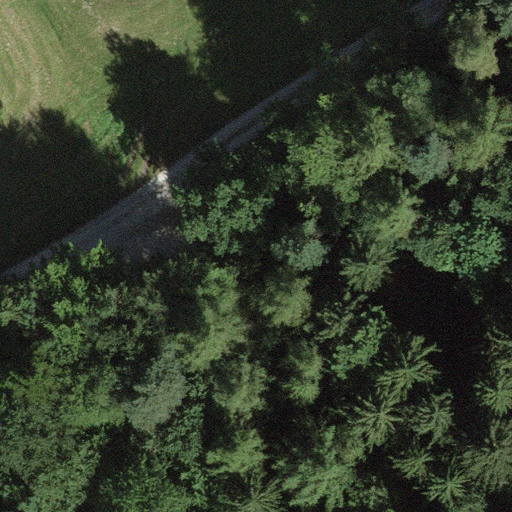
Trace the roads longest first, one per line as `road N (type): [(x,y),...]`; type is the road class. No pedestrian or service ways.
road 1 (track): [(461,0),(0,321)]
road 2 (track): [(120,236),(226,310),(292,402),(280,511)]
